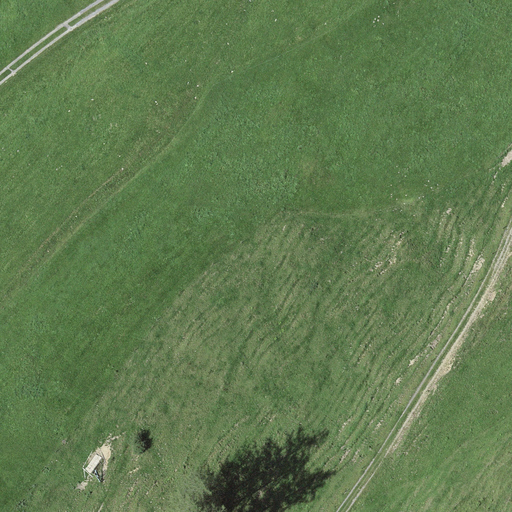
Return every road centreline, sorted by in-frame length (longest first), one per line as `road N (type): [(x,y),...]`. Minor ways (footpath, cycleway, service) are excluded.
road 1 (track): [(0,299),(82,193),(162,120),(236,0)]
road 2 (track): [(340,511),(467,330),(511,216)]
road 3 (track): [(0,81),(107,0)]
